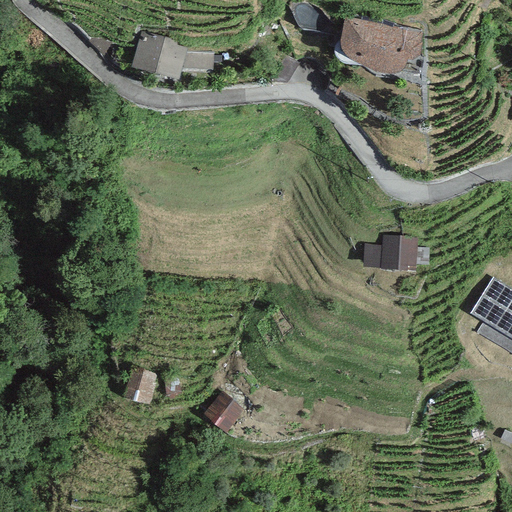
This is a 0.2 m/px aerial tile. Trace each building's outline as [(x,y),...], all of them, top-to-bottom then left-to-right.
[(401,30),(344,19),(340,46),(340,52),(341,56),(344,60),(347,63),(351,66),(367,75),(373,78),(380,79),(387,79),(393,79),(397,78),(399,77),(402,75),(405,71),(406,67),(407,63),(412,64),(420,58),(422,31),(401,27),(401,30)] [(177,41),(141,32),(130,71),(178,84),(182,71),(187,53),(188,49),(176,46),(177,41)] [(214,54),(187,53),(182,71),(213,71),(214,54)] [(433,238),(382,239),(382,273),(433,272),(433,238)] [(511,286),(500,280),(475,328),(511,347),(511,286)] [(158,376),(132,369),(123,402),(148,409),(158,376)] [(245,411),(221,392),(201,418),(225,437),(245,411)]
